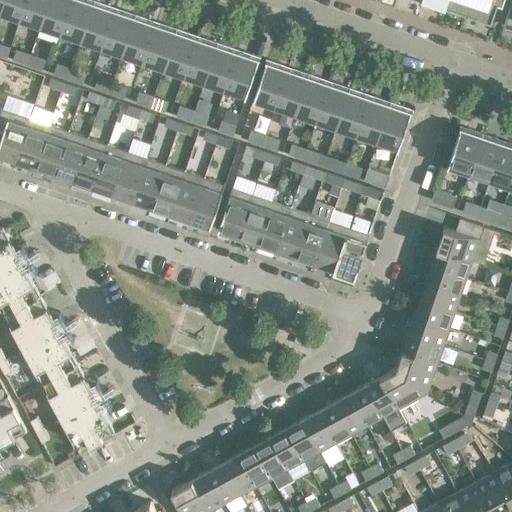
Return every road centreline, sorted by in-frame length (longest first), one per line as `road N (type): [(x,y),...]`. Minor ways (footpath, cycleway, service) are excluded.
road 1 (residential): [(363,317),(48,208)]
road 2 (residential): [(363,317),(453,59)]
road 3 (residential): [(168,446),(48,208)]
road 4 (residential): [(168,446),(341,350),(363,317)]
road 5 (residential): [(453,59),(279,0)]
road 6 (residential): [(43,511),(168,446)]
